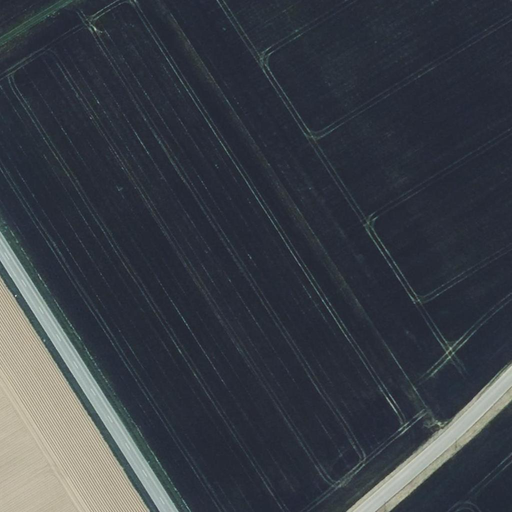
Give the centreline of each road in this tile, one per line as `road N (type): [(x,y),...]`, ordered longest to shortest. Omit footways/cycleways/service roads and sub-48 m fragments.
road 1 (tertiary): [(169,511),(0,245)]
road 2 (unclassified): [(511,374),(362,511)]
